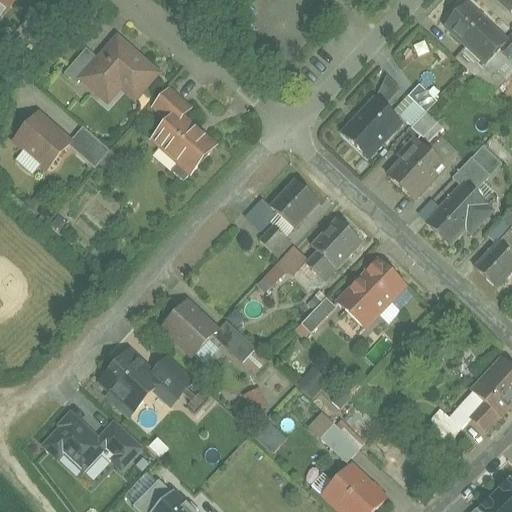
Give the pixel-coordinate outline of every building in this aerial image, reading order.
[(0,0),(0,4),(8,11),(17,0),(0,0)] [(511,0),(492,0),(509,14),(511,10),(511,0)] [(498,50),(507,41),(466,3),(444,27),(485,64),(498,50)] [(511,34),(507,41),(498,50),(511,62),(511,34)] [(120,90),(136,104),(162,74),(116,35),(95,60),(76,82),(105,107),(120,90)] [(76,82),(95,60),(84,51),(62,76),(73,86),(76,82)] [(462,51),(454,60),(474,78),(482,69),(462,51)] [(173,116),(180,122),(190,111),(168,92),(151,111),(166,124),(173,116)] [(373,102),(341,137),(369,162),(401,127),(373,102)] [(398,119),(411,131),(425,116),(412,104),(398,119)] [(148,145),(190,180),(215,151),(180,122),(173,116),(166,124),(148,145)] [(411,131),(427,146),(441,131),(425,116),(411,131)] [(10,145),(44,175),(67,150),(64,148),(33,119),(10,145)] [(81,129),(64,148),(67,150),(92,172),(108,154),(81,129)] [(441,141),(426,157),(440,170),(455,154),(441,141)] [(410,203),(440,170),(426,157),(412,144),(397,160),(400,163),(385,180),(410,203)] [(482,150),(470,163),(488,179),(500,166),(482,150)] [(463,187),(472,196),(488,179),(470,163),(452,182),(461,190),(463,187)] [(56,216),(92,239),(108,214),(95,205),(96,202),(91,198),(97,188),(80,178),(56,216)] [(278,217),(293,231),(316,206),(293,184),(269,209),(278,217)] [(425,228),(448,249),(464,232),(469,237),(491,213),(472,196),(463,187),(461,190),(425,228)] [(278,217),(269,209),(262,203),(245,222),(261,236),(278,217)] [(487,238),(497,246),(511,230),(511,227),(504,220),(487,238)] [(306,267),(323,283),(360,245),(337,223),(311,250),(317,255),(306,267)] [(474,270),(496,291),(511,274),(511,260),(497,246),(474,270)] [(286,247),(252,286),(262,295),(280,274),(284,277),(300,260),(286,247)] [(334,306),(364,334),(405,290),(375,262),(334,306)] [(325,302),(300,328),(311,337),(335,312),(325,302)] [(188,306),(161,334),(190,361),(210,339),(217,332),(188,306)] [(224,324),(217,332),(210,339),(240,366),(254,351),(224,324)] [(159,389),(161,386),(151,377),(127,354),(99,384),(109,394),(104,400),(127,422),(159,389)] [(165,362),(151,377),(161,386),(159,389),(174,403),(190,386),(165,362)] [(468,425),(484,439),(511,407),(511,373),(501,363),(455,413),(468,425)] [(244,395),(252,414),(264,408),(256,389),(244,395)] [(96,439),(69,412),(37,444),(58,465),(63,460),(81,479),(103,457),(109,452),(96,439)] [(429,469),(468,425),(455,413),(449,421),(439,413),(406,450),(429,469)] [(112,422),(96,439),(109,452),(103,457),(121,473),(143,450),(112,422)] [(264,451),(278,442),(267,425),(252,434),(264,451)] [(320,443),(345,467),(358,453),(333,429),(320,443)] [(321,500),(334,511),(377,511),(387,502),(350,468),(321,500)] [(511,511),(511,484),(508,480),(475,511),(511,511)] [(184,511),(157,485),(131,510),(132,511),(184,511)]
